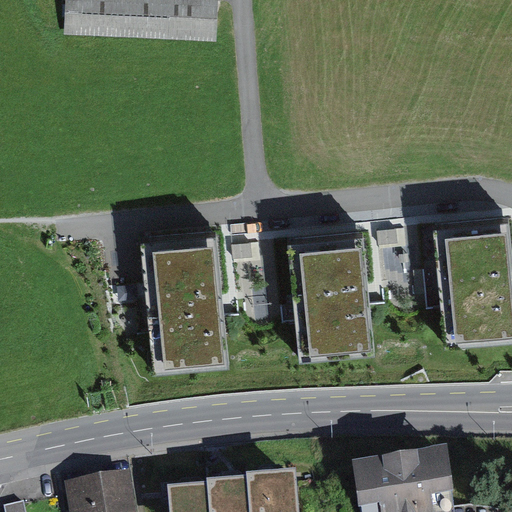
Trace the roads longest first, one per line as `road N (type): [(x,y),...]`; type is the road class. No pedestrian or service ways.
road 1 (secondary): [(0,460),(226,419),(511,409)]
road 2 (residential): [(511,194),(488,187),(262,208)]
road 3 (residential): [(61,226),(262,208)]
